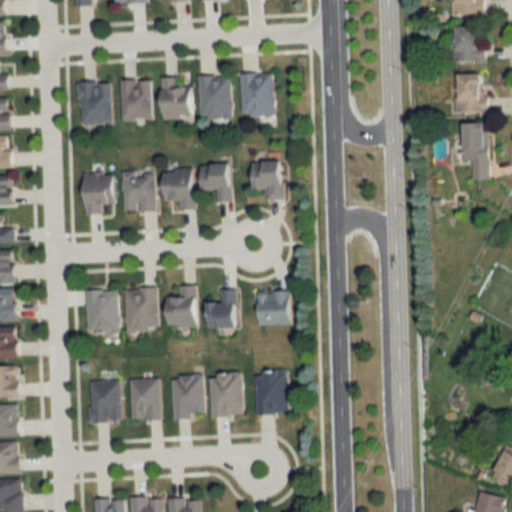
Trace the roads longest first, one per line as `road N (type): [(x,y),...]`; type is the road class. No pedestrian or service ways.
road 1 (secondary): [(401,511),(383,0)]
road 2 (secondary): [(325,0),(342,511)]
road 3 (secondary): [(400,460),(385,418),(377,231),(354,219),(335,231)]
road 4 (residential): [(48,45),(327,31)]
road 5 (residential): [(62,511),(55,252)]
road 6 (residential): [(55,252),(46,0)]
road 7 (residential): [(244,464),(212,454),(61,461)]
road 8 (residential): [(236,245),(55,252)]
road 9 (secondary): [(339,0),(348,128),(358,135),(387,122)]
